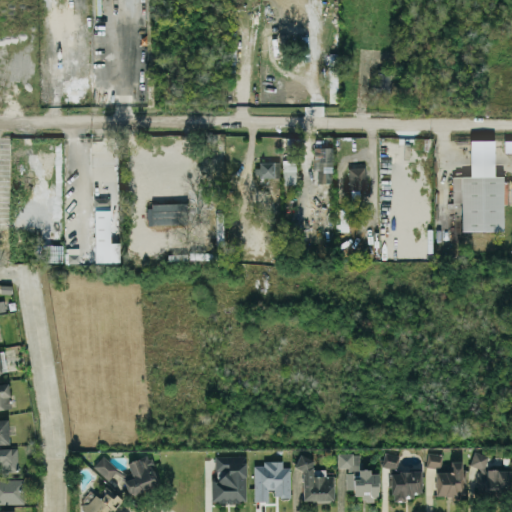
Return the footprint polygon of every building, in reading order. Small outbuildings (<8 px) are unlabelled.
[(374,91),(392,91),(392,69),(374,68),(374,91)] [(333,147),(313,146),(312,182),(332,183),(333,147)] [(282,160),(283,184),(296,183),(296,159),(282,160)] [(274,161),(257,161),(257,176),(274,177),(274,161)] [(365,167),(348,167),(348,190),(366,190),(365,167)] [(502,175),(452,176),(452,202),(461,202),(461,231),(503,230),(502,175)] [(94,261),(119,261),(119,242),(110,242),(110,198),(94,198),(94,261)] [(146,204),(147,225),(187,223),(186,202),(146,204)] [(62,261),(63,244),(42,244),(41,261),(62,261)] [(0,409),(11,408),(7,383),(0,383),(0,409)] [(0,443),(8,443),(7,419),(0,419),(0,443)] [(17,448),(0,447),(0,471),(18,471),(17,448)] [(397,468),(399,454),(384,452),(382,466),(397,468)] [(338,453),(338,467),(346,467),(346,489),(353,489),(353,495),(363,495),(363,501),(377,501),(377,471),(359,471),(359,453),(338,453)] [(441,467),(442,454),(427,453),(426,466),(441,467)] [(510,469),(487,469),(487,453),(472,453),(472,467),(477,467),(477,495),(510,495),(510,469)] [(132,477),(123,480),(129,495),(159,484),(149,454),(127,462),(132,477)] [(92,466),(108,480),(118,469),(102,455),(92,466)] [(215,456),(215,477),(211,477),(211,502),(246,501),(245,455),(215,456)] [(302,501),(334,501),(334,475),(313,475),(313,456),(296,456),(296,469),(302,469),(302,501)] [(254,501),(268,501),(268,489),(274,488),(274,497),(290,496),(290,467),(282,467),(282,460),(262,461),(262,465),(253,465),(254,501)] [(434,471),(435,497),(467,496),(466,469),(461,469),(461,460),(450,461),(451,471),(434,471)] [(389,471),(390,500),(413,499),(413,493),(422,493),(421,470),(389,471)] [(0,478),(0,503),(24,503),(23,478),(0,478)]
